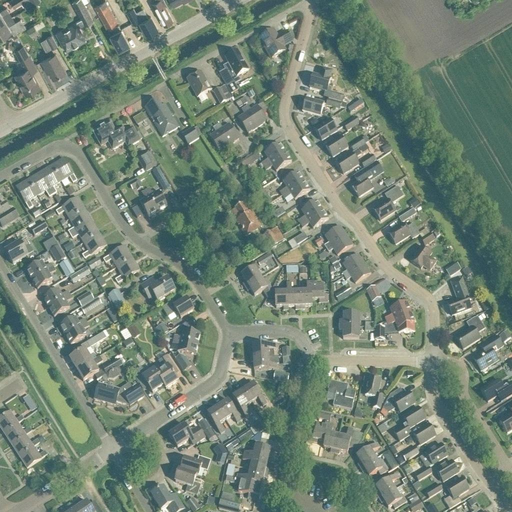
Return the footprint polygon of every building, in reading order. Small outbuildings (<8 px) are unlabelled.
[(56,32),(65,50),(86,39),(79,26),(84,23),(85,24),(93,20),(81,0),(74,0),(72,1),(82,19),(76,22),(76,21),(56,32)] [(107,26),(117,21),(105,0),(103,0),(95,5),(107,26)] [(164,0),(152,0),(154,3),(152,4),(156,11),(159,18),(160,18),(164,25),(172,21),(168,13),(169,13),(166,6),(167,4),(164,0)] [(0,24),(12,17),(9,12),(6,7),(0,10),(0,24)] [(139,20),(147,35),(157,29),(151,17),(148,18),(142,8),(136,11),(134,8),(128,12),(134,23),(139,20)] [(12,17),(0,24),(0,37),(11,31),(11,30),(18,26),(20,31),(26,27),(21,19),(15,22),(12,17)] [(119,50),(130,44),(121,29),(118,24),(108,30),(111,34),(110,34),(119,50)] [(277,39),(274,33),(260,40),(271,60),(285,52),(282,48),(291,43),(286,34),(277,39)] [(52,48),(58,45),(52,34),(46,37),(52,48)] [(15,51),(25,70),(15,75),(25,94),(40,86),(32,71),(36,69),(30,58),(29,58),(24,47),(15,51)] [(53,78),(66,72),(56,53),(41,61),(46,69),(47,68),(53,78)] [(224,68),(225,71),(219,74),(227,87),(238,80),(237,78),(248,72),(238,55),(226,61),(229,65),(224,68)] [(313,77),(309,89),(327,94),(330,81),(332,73),(321,70),(319,78),(313,77)] [(211,92),(201,74),(187,82),(197,100),(211,92)] [(213,94),(215,96),(220,106),(226,103),(219,91),(213,94)] [(330,94),(329,96),(328,100),(341,104),(343,98),(330,94)] [(237,105),(240,110),(248,105),(244,100),(237,105)] [(323,106),(306,101),(302,114),(320,119),(323,106)] [(158,102),(145,110),(162,139),(179,129),(167,110),(164,112),(158,102)] [(341,105),(328,102),(326,108),(339,111),(340,110),(341,105)] [(361,102),(347,110),(350,115),(364,106),(361,102)] [(248,107),(244,109),(257,129),(267,123),(257,108),(251,112),(248,107)] [(238,121),(247,136),(257,129),(244,109),(241,112),(244,117),(238,121)] [(133,118),(137,125),(146,120),(142,113),(133,118)] [(356,120),(345,127),(349,133),(360,126),(356,120)] [(337,133),(330,122),(314,132),(322,143),(337,133)] [(140,143),(136,136),(133,130),(125,134),(122,130),(115,133),(111,125),(93,134),(101,148),(108,144),(112,152),(125,145),(128,150),(140,143)] [(219,126),(216,128),(229,148),(238,141),(229,126),(222,131),(219,126)] [(209,139),(219,154),(229,148),(216,128),(213,130),(216,135),(209,139)] [(199,140),(192,130),(182,136),(189,147),(199,140)] [(347,150),(340,139),(325,149),(332,160),(347,150)] [(362,141),(350,148),(353,154),(365,146),(362,141)] [(262,166),(264,169),(285,155),(280,146),(265,155),(268,161),(262,166)] [(358,152),(351,156),(336,166),(343,177),(358,167),(354,161),(361,157),(358,152)] [(137,160),(145,174),(156,168),(148,154),(137,160)] [(285,155),(264,169),(266,173),(273,168),(276,174),(291,164),(285,155)] [(372,157),(360,165),(364,170),(376,162),(372,157)] [(77,183),(64,161),(52,168),(61,184),(70,179),(73,185),(77,183)] [(365,179),(367,183),(382,174),(376,164),(364,171),(365,173),(357,178),(360,183),(365,179)] [(53,189),(61,184),(52,168),(40,175),(53,197),(57,195),(53,189)] [(153,174),(159,184),(166,180),(160,170),(153,174)] [(280,194),(282,197),(304,183),(298,174),(283,184),(287,189),(280,194)] [(50,199),(53,197),(40,175),(28,182),(38,198),(46,193),(50,199)] [(360,183),(351,189),(358,200),(373,191),(367,183),(365,179),(360,183)] [(138,181),(129,186),(132,192),(135,191),(137,193),(141,191),(140,190),(142,189),(138,181)] [(29,203),(38,198),(28,182),(16,189),(29,211),(33,209),(29,203)] [(304,183),(282,197),(284,201),(291,196),(295,202),(309,192),(304,183)] [(142,194),(141,195),(145,201),(139,204),(149,220),(158,214),(145,192),(143,189),(142,189),(140,190),(141,191),(142,194)] [(388,203),(373,212),(380,223),(395,214),(391,207),(403,199),(397,189),(384,197),(388,203)] [(149,190),(145,192),(158,214),(167,209),(158,193),(152,196),(149,190)] [(263,191),(258,194),(262,201),(267,197),(263,191)] [(85,212),(78,200),(56,213),(58,217),(64,214),(69,222),(85,212)] [(301,226),(322,212),(317,203),(302,213),(305,219),(299,223),(301,226)] [(0,218),(0,219),(0,225),(2,230),(16,222),(10,214),(10,213),(5,205),(0,208),(0,218)] [(248,214),(242,205),(234,210),(235,211),(231,213),(237,222),(236,222),(246,239),(262,229),(252,212),(248,214)] [(261,217),(266,214),(262,206),(256,209),(261,217)] [(285,215),(279,206),(270,212),(276,221),(285,215)] [(38,211),(32,215),(35,219),(41,216),(38,211)] [(416,216),(413,211),(399,220),(402,225),(416,216)] [(85,212),(69,222),(74,230),(68,234),(70,237),(92,224),(85,212)] [(313,231),(328,221),(322,212),(301,226),(303,230),(310,225),(313,231)] [(35,237),(47,230),(44,224),(31,232),(35,237)] [(79,237),(84,245),(99,236),(92,224),(70,237),(73,241),(79,237)] [(404,226),(388,236),(395,247),(404,242),(405,245),(419,236),(413,227),(407,231),(404,226)] [(327,251),(346,238),(340,229),(325,238),(329,245),(325,248),(327,251)] [(264,237),(272,249),(284,242),(277,230),(264,237)] [(294,241),(297,247),(308,240),(304,235),(294,241)] [(425,249),(435,243),(430,235),(421,241),(425,249)] [(99,236),(84,245),(89,254),(83,257),(85,261),(107,248),(99,236)] [(338,258),(352,248),(346,238),(327,251),(329,255),(334,252),(338,258)] [(5,254),(13,266),(28,257),(24,250),(29,247),(26,242),(5,254)] [(71,245),(64,249),(67,254),(74,250),(71,245)] [(50,253),(57,265),(66,260),(58,248),(50,253)] [(112,262),(117,270),(133,260),(125,248),(104,261),(106,265),(112,262)] [(422,249),(411,264),(421,271),(423,269),(430,274),(437,264),(429,259),(431,256),(422,249)] [(342,276),(344,279),(364,266),(358,257),(343,266),(347,273),(342,276)] [(91,272),(102,265),(98,260),(87,266),(91,272)] [(140,273),(133,260),(117,270),(122,278),(116,282),(118,285),(140,273)] [(450,277),(461,270),(456,263),(445,270),(450,277)] [(42,264),(26,273),(32,282),(53,269),(51,266),(45,269),(42,264)] [(260,272),(255,265),(251,267),(248,269),(250,273),(242,278),(246,285),(243,286),(246,290),(261,280),(257,274),(260,272)] [(364,266),(344,279),(347,283),(352,280),(355,286),(370,276),(364,266)] [(53,269),(32,282),(37,292),(53,282),(50,277),(56,273),(53,269)] [(71,269),(64,274),(67,279),(75,275),(71,269)] [(91,275),(87,269),(70,280),(73,286),(91,275)] [(265,287),(261,280),(246,290),(248,294),(251,292),(255,299),(263,293),(267,300),(272,292),(268,285),(265,287)] [(175,293),(167,281),(156,288),(152,282),(141,288),(149,301),(154,298),(158,304),(175,293)] [(474,300),(472,294),(467,296),(462,281),(450,285),(457,302),(447,306),(452,318),(470,311),(467,303),(474,300)] [(307,293),(299,294),(300,312),(305,312),(304,309),(312,309),(312,303),(311,284),(307,284),(307,293)] [(312,303),(319,302),(319,305),(328,305),(328,297),(324,297),(323,286),(315,287),(315,284),(311,284),(312,303)] [(291,285),(287,285),(287,294),(288,309),(295,309),(296,312),(300,312),(299,294),(292,294),(291,285)] [(366,293),(372,305),(380,300),(375,288),(366,293)] [(58,291),(43,301),(49,310),(70,297),(68,293),(62,297),(58,291)] [(275,300),(276,310),(283,310),(284,313),(288,312),(288,309),(287,294),(280,294),(279,291),(272,292),(267,300),(275,300)] [(347,291),(335,298),(339,303),(350,296),(347,291)] [(127,306),(118,292),(108,298),(118,312),(124,308),(127,306)] [(89,294),(85,297),(87,300),(79,304),(81,308),(93,301),(89,294)] [(70,297),(49,310),(54,319),(70,310),(66,304),(72,301),(70,297)] [(84,317),(102,306),(98,300),(81,311),(84,317)] [(193,313),(186,301),(175,308),(172,303),(162,310),(168,319),(176,314),(180,321),(193,313)] [(386,324),(400,318),(410,314),(406,304),(389,311),(392,317),(385,320),(386,324)] [(410,314),(400,318),(386,324),(388,327),(395,325),(397,331),(402,329),(403,335),(414,335),(414,324),(410,314)] [(116,316),(110,320),(114,325),(120,322),(116,316)] [(339,324),(339,329),(359,329),(359,316),(343,316),(343,324),(339,324)] [(75,319),(60,329),(65,338),(87,325),(84,321),(78,325),(75,319)] [(477,319),(473,321),(466,325),(470,331),(455,340),(463,352),(480,341),(477,336),(485,331),(477,319)] [(133,342),(132,340),(141,333),(134,324),(120,335),(129,346),(133,342)] [(87,325),(65,338),(71,347),(86,338),(83,332),(89,329),(87,325)] [(359,342),(359,329),(339,329),(339,334),(343,334),(343,341),(359,342)] [(375,329),(375,342),(384,343),(384,330),(375,329)] [(174,337),(173,341),(198,347),(200,336),(183,332),(181,339),(174,337)] [(104,334),(100,336),(87,344),(90,349),(107,340),(104,334)] [(485,353),(473,361),(481,373),(497,363),(492,355),(502,349),(496,339),(482,348),(485,353)] [(195,357),(198,347),(173,341),(172,346),(179,347),(178,354),(195,357)] [(250,356),(250,360),(269,359),(274,359),(274,351),(277,351),(277,347),(268,347),(252,348),(253,356),(250,356)] [(290,358),(290,350),(282,350),(282,359),(290,358)] [(77,372),(96,361),(94,356),(89,359),(85,352),(70,361),(77,372)] [(180,358),(175,361),(184,373),(191,369),(184,358),(180,358)] [(156,376),(164,388),(166,391),(178,384),(171,373),(175,371),(167,359),(159,364),(163,371),(156,376)] [(269,359),(250,360),(250,365),(253,365),(254,373),(269,372),(278,371),(278,367),(279,367),(279,359),(274,359),(269,359)] [(77,372),(83,384),(99,374),(94,367),(99,365),(96,361),(77,372)] [(103,371),(106,377),(117,371),(116,370),(122,366),(119,361),(103,371)] [(127,367),(141,388),(146,385),(153,395),(164,388),(156,376),(154,372),(146,377),(142,371),(138,373),(131,363),(127,365),(126,365),(127,367)] [(106,377),(105,377),(108,381),(113,381),(118,378),(121,373),(119,370),(117,371),(106,377)] [(275,374),(273,382),(280,384),(287,385),(289,377),(275,374)] [(381,382),(369,379),(365,398),(374,400),(372,409),(380,411),(383,398),(377,396),(381,382)] [(488,404),(497,398),(501,404),(511,397),(511,386),(510,384),(502,389),(497,382),(480,392),(488,404)] [(348,387),(329,383),(327,392),(328,393),(326,401),(334,402),(333,408),(351,412),(355,394),(347,392),(348,387)] [(280,384),(277,394),(288,396),(290,386),(280,384)] [(245,387),(241,389),(251,405),(258,401),(263,408),(267,406),(262,398),(253,385),(247,390),(245,387)] [(132,390),(129,386),(120,392),(99,386),(95,402),(116,408),(117,404),(125,406),(128,404),(130,408),(144,399),(136,387),(132,390)] [(239,394),(233,399),(241,412),(246,419),(250,417),(245,409),(251,405),(241,389),(238,392),(239,394)] [(400,415),(415,406),(408,394),(400,400),(396,393),(390,397),(383,410),(388,415),(396,409),(400,415)] [(30,401),(25,404),(32,414),(37,411),(30,401)] [(220,404),(216,406),(226,422),(232,417),(237,425),(241,423),(236,415),(228,402),(221,406),(220,404)] [(214,411),(207,415),(215,428),(216,428),(221,436),(224,433),(219,426),(226,422),(216,406),(212,409),(214,411)] [(511,415),(499,423),(507,435),(511,432),(511,406),(508,409),(511,415)] [(409,431),(425,421),(418,410),(403,420),(407,426),(394,434),(400,444),(412,436),(409,431)] [(269,428),(282,419),(277,412),(264,420),(269,428)] [(0,420),(0,429),(4,435),(18,426),(24,422),(22,418),(16,422),(10,414),(0,420)] [(318,420),(326,422),(327,416),(319,414),(318,420)] [(330,455),(334,455),(339,438),(331,436),(333,428),(329,427),(331,417),(327,416),(326,422),(325,426),(324,429),(325,429),(321,443),(324,444),(323,450),(330,452),(330,455)] [(257,436),(266,430),(261,423),(252,429),(257,436)] [(23,434),(18,426),(4,435),(12,447),(26,438),(32,434),(29,430),(23,434)] [(310,436),(308,444),(317,445),(318,443),(321,443),(325,429),(324,429),(316,427),(314,437),(310,436)] [(428,427),(413,436),(420,448),(435,438),(428,427)] [(184,428),(169,437),(177,450),(189,442),(193,448),(204,440),(197,429),(189,435),(184,428)] [(238,437),(242,444),(254,436),(249,429),(238,437)] [(215,438),(210,430),(203,434),(208,442),(209,442),(212,446),(219,441),(216,437),(215,438)] [(347,456),(348,453),(348,450),(355,451),(360,445),(361,443),(350,441),(352,432),(348,431),(347,440),(339,438),(334,455),(339,456),(339,454),(347,456)] [(31,446),(26,438),(12,447),(19,459),(33,449),(39,445),(37,442),(31,446)] [(361,443),(360,445),(355,451),(356,451),(360,456),(356,459),(360,465),(358,467),(360,471),(376,461),(372,455),(380,450),(377,446),(369,450),(369,451),(361,443)] [(225,448),(229,454),(235,449),(231,444),(225,448)] [(214,449),(219,459),(228,455),(223,445),(214,449)] [(448,458),(441,447),(425,456),(432,467),(448,458)] [(244,454),(243,458),(267,463),(269,456),(272,457),(273,452),(255,448),(253,456),(244,454)] [(39,457),(33,449),(19,459),(27,471),(47,457),(45,453),(39,457)] [(405,463),(418,455),(414,449),(402,457),(405,463)] [(251,464),(249,472),(268,476),(269,471),(266,471),(267,463),(243,458),(242,462),(251,464)] [(179,472),(198,478),(200,470),(207,472),(210,463),(199,459),(197,465),(185,461),(181,472),(179,472)] [(380,467),(376,461),(360,471),(362,474),(365,473),(369,479),(378,474),(380,477),(387,473),(383,466),(380,467)] [(458,475),(451,464),(436,473),(443,485),(458,475)] [(432,475),(429,470),(415,478),(418,483),(432,475)] [(198,479),(198,478),(179,472),(175,484),(188,488),(186,493),(197,497),(200,487),(194,485),(196,478),(198,479)] [(267,480),(268,476),(249,472),(248,479),(239,477),(238,481),(237,485),(237,486),(240,486),(255,489),(256,486),(262,487),(264,480),(267,480)] [(379,496),(376,498),(379,502),(395,492),(391,486),(399,481),(396,477),(375,490),(379,496)] [(446,490),(451,497),(444,502),(450,511),(461,504),(458,498),(469,492),(462,481),(446,490)] [(418,484),(412,487),(415,492),(421,489),(418,484)] [(255,489),(240,486),(238,494),(249,497),(248,501),(255,502),(257,494),(254,493),(255,489)] [(429,501),(443,492),(439,486),(425,494),(429,501)] [(395,492),(379,502),(381,505),(384,504),(388,511),(397,505),(399,508),(406,504),(402,497),(404,495),(400,489),(395,492)] [(175,496),(169,500),(163,490),(152,497),(160,511),(162,511),(168,508),(170,511),(182,511),(184,511),(175,496)] [(415,496),(408,500),(411,506),(419,502),(415,496)] [(193,497),(186,503),(192,511),(195,511),(201,508),(193,497)] [(209,499),(207,507),(214,509),(216,501),(209,499)] [(473,500),(468,503),(471,508),(476,505),(473,500)] [(226,511),(240,511),(242,505),(222,501),(220,511),(226,511)] [(76,510),(77,511),(91,511),(86,503),(76,510)]
